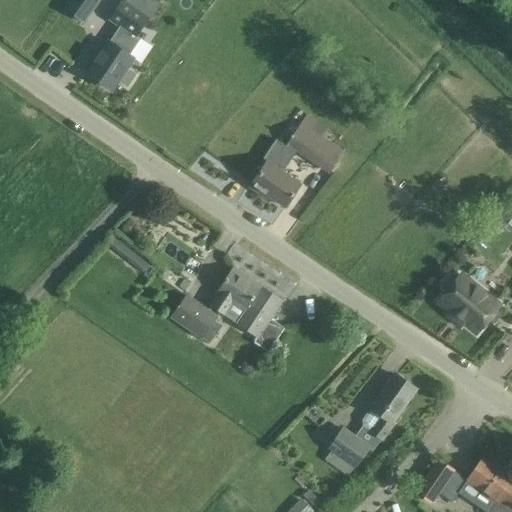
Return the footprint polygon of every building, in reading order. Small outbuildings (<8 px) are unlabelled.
[(125,0),(121,0),(108,20),(119,28),(136,39),(137,38),(151,17),(125,0)] [(109,42),(87,74),(111,90),(118,81),(128,88),(137,75),(127,68),(133,58),(130,56),(140,40),(137,38),(136,39),(119,28),(109,42)] [(268,77),(205,146),(222,162),(285,92),(268,77)] [(252,185),(251,187),(284,209),(285,207),(300,185),(283,172),(296,152),(327,173),(343,151),(320,135),(326,126),(319,122),(307,114),(287,143),(288,144),(286,146),(276,139),(258,166),(262,170),(252,185)] [(110,239),(105,245),(144,276),(149,270),(110,239)] [(225,317),(234,304),(245,312),(237,324),(258,338),(254,342),(268,352),(284,328),(271,319),(283,301),(261,286),(234,267),(216,293),(218,294),(209,306),(225,317)] [(447,292),(439,303),(474,331),(498,302),(463,274),(457,281),(455,278),(449,279),(444,285),(444,290),(447,292)] [(186,296),(171,318),(202,340),(202,339),(209,344),(221,326),(215,322),(218,318),(186,296)] [(243,361),(240,366),(241,370),(246,374),(253,373),(256,368),(255,363),(251,360),(243,361)] [(370,408),(362,419),(363,425),(371,431),(369,432),(383,442),(396,424),(393,422),(416,390),(395,374),(370,408)] [(354,468),(355,469),(371,447),(343,427),(327,449),(331,451),(325,459),(348,476),(354,468)] [(438,458),(414,492),(432,504),(440,494),(455,471),(456,470),(438,458)] [(468,480),(467,480),(468,481),(495,500),(493,505),(489,510),(489,511),(510,511),(511,510),(511,478),(483,458),(468,480)] [(309,491),(304,496),(317,509),(322,504),(309,491)] [(288,511),(311,511),(313,511),(301,499),(289,511),(288,511)]
